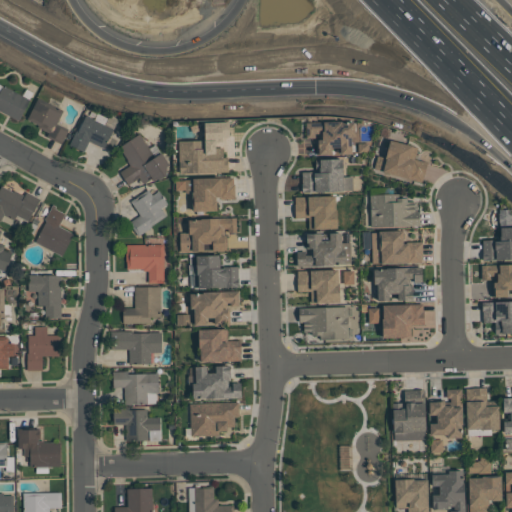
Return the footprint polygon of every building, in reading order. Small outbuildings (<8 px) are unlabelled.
[(30,100),(19,121),(0,111),(0,84),(3,86),(3,85),(22,96),(26,89),(33,92),(29,99),(30,100)] [(63,110),(56,123),(68,129),(61,144),(46,136),(48,132),(37,127),(38,125),(27,119),(38,97),(63,110)] [(104,148),(89,141),(84,152),(69,145),(76,130),(78,131),(85,115),(94,119),(97,113),(107,118),(104,125),(113,129),(104,148)] [(352,154),(340,154),(340,147),(331,147),(332,154),(316,155),(316,140),(322,140),(322,133),(314,134),(314,138),(306,138),(305,122),(341,121),(341,122),(354,122),(355,137),(351,137),(352,154)] [(179,173),(179,141),(205,141),(204,122),(229,122),(229,136),(222,137),(222,142),(215,142),(215,148),(223,147),(223,157),(228,157),(228,172),(179,173)] [(119,172),(130,165),(127,161),(128,160),(119,147),(139,133),(153,155),(159,151),(160,153),(161,153),(169,165),(166,167),(166,176),(153,180),(151,178),(143,184),(139,177),(128,184),(119,172)] [(374,168),(377,155),(385,157),(390,140),(417,147),(414,158),(427,162),(421,182),(382,171),(383,171),(374,168)] [(352,190),(342,190),(342,191),(302,192),(301,172),(315,171),(315,159),(343,159),(343,176),(352,176),(352,190)] [(235,198),(219,198),(219,197),(215,197),(216,200),(217,211),(192,211),(192,193),(185,193),(185,190),(175,190),(175,180),(185,180),(193,179),(193,178),(233,177),(233,184),(234,184),(235,198)] [(28,221),(16,215),(14,220),(3,214),(0,220),(0,186),(1,185),(13,192),(14,190),(24,195),(26,191),(40,199),(28,221)] [(140,215),(130,201),(148,189),(152,195),(158,191),(167,203),(160,208),(166,215),(151,226),(151,227),(138,236),(129,223),(140,215)] [(370,227),(370,194),(397,194),(397,198),(407,198),(407,202),(415,201),(415,204),(414,204),(414,205),(415,205),(415,208),(414,208),(414,210),(415,210),(415,211),(419,211),(419,226),(370,227)] [(295,217),(294,204),(295,204),(295,197),(335,196),(335,209),(337,209),(337,228),(308,229),(308,217),(295,217)] [(65,214),(58,226),(73,234),(61,256),(35,242),(46,221),(44,219),(53,204),(56,206),(55,208),(65,214)] [(188,220),(200,219),(236,217),(236,232),(228,232),(228,228),(221,229),(221,235),(226,235),(227,250),(213,251),(212,243),(203,244),(203,251),(180,252),(179,233),(189,232),(188,220)] [(482,240),(494,240),(494,241),(500,241),(500,235),(501,235),(500,227),(511,227),(511,259),(482,260),(482,240)] [(0,229),(1,230),(0,233),(0,243),(4,245),(3,250),(12,253),(6,271),(0,269),(0,229)] [(421,263),(409,263),(409,264),(381,264),(381,263),(372,263),(371,232),(379,232),(379,231),(403,230),(404,241),(403,241),(403,244),(407,244),(407,242),(422,242),(422,255),(421,255),(421,263)] [(362,231),(369,231),(370,248),(363,249),(362,231)] [(297,266),(297,252),(305,252),(305,254),(309,254),(309,248),(307,249),(306,233),(321,233),(321,234),(329,234),(329,233),(341,233),(341,243),(350,242),(350,263),(345,263),(345,264),(333,264),(333,266),(297,266)] [(163,283),(148,283),(148,271),(143,271),(143,269),(126,269),(126,261),(125,261),(125,253),(126,253),(126,244),(163,244),(163,283)] [(198,288),(197,274),(196,274),(196,255),(219,255),(219,263),(220,263),(220,268),(225,268),(225,267),(237,266),(238,278),(238,287),(198,288)] [(511,289),(506,290),(507,297),(492,297),(492,282),(497,282),(497,276),(490,276),(490,279),(481,279),(481,265),(511,264),(511,289)] [(412,300),(398,300),(398,293),(389,293),(389,300),(377,301),(377,284),(374,284),(373,269),(386,269),(386,268),(421,267),(422,282),(414,282),(414,287),(412,287),(412,300)] [(339,302),(311,303),(310,291),(297,291),(297,278),(297,271),(337,269),(338,283),(339,283),(339,302)] [(28,291),(28,274),(38,274),(38,275),(55,275),(61,275),(61,318),(45,318),(45,305),(37,305),(37,291),(28,291)] [(160,286),(160,317),(150,317),(150,323),(122,323),(122,307),(134,307),(134,286),(160,286)] [(229,324),(214,325),(214,318),(206,318),(206,325),(194,325),(194,308),(190,308),(190,294),(202,293),(202,292),(238,291),(239,306),(230,306),(230,302),(223,303),(223,309),(229,309),(229,324)] [(483,322),(482,311),(482,302),(511,301),(511,333),(502,333),(502,326),(501,326),(501,321),(483,322)] [(382,338),(382,319),(383,319),(382,305),(423,304),(424,324),(411,324),(411,337),(382,338)] [(347,307),(348,339),(320,339),(320,335),(311,335),(311,332),(303,332),(303,329),(303,327),(303,325),(303,323),(303,322),(299,322),(298,308),(347,307)] [(368,308),(378,308),(378,323),(368,323),(368,308)] [(59,356),(42,356),(42,371),(27,371),(27,353),(28,353),(28,335),(34,335),(34,326),(47,326),(47,335),(59,335),(59,356)] [(240,360),(228,361),(200,362),(200,348),(199,348),(198,329),(227,329),(227,340),(241,340),(241,354),(240,354),(240,360)] [(150,364),(129,364),(129,349),(110,349),(111,331),(133,331),(133,333),(149,333),(149,332),(161,332),(161,352),(150,352),(150,364)] [(8,369),(0,369),(0,336),(8,336),(8,343),(14,343),(14,356),(8,356),(8,369)] [(230,365),(230,380),(228,380),(228,386),(232,386),(232,383),(241,383),(241,398),(206,399),(205,397),(193,398),(192,383),(195,383),(195,366),(207,366),(207,373),(215,373),(215,366),(230,365)] [(155,403),(148,403),(148,404),(124,404),(124,387),(113,388),(112,371),(128,371),(128,374),(158,373),(158,393),(155,393),(155,394),(156,395),(157,399),(155,400),(155,403)] [(468,435),(467,429),(466,429),(465,388),(472,388),(486,387),(487,401),(498,400),(499,429),(491,429),(491,434),(468,435)] [(394,440),(394,432),(393,432),(392,403),(404,403),(404,390),(415,390),(415,389),(424,389),(425,430),(425,439),(394,440)] [(461,437),(446,438),(446,435),(430,435),(429,423),(436,423),(436,415),(429,415),(429,401),(444,401),(444,405),(452,405),(452,397),(446,397),(446,389),(461,389),(462,425),(461,425),(461,437)] [(511,432),(503,432),(503,397),(511,397),(511,432)] [(227,430),(217,431),(217,435),(190,436),(189,403),(238,402),(239,417),(234,417),(235,427),(227,427),(227,430)] [(147,409),(147,417),(159,417),(160,441),(149,441),(149,433),(147,433),(148,441),(125,441),(125,424),(113,424),(113,410),(147,409)] [(60,466),(48,466),(48,472),(36,472),(36,466),(30,466),(30,461),(25,461),(25,456),(24,456),(24,448),(18,448),(18,434),(17,434),(17,429),(21,429),(38,429),(38,430),(39,430),(39,439),(39,440),(43,440),(43,442),(60,442),(60,466)] [(13,457),(13,471),(5,471),(5,466),(0,466),(0,442),(7,442),(7,445),(6,445),(6,457),(13,457)] [(468,470),(468,462),(477,461),(477,460),(480,460),(480,456),(487,456),(487,460),(490,460),(490,469),(481,469),(481,470),(468,470)] [(465,511),(450,511),(454,510),(454,506),(447,506),(447,508),(432,509),(432,494),(439,494),(439,485),(432,486),(431,467),(449,467),(449,470),(463,470),(463,483),(464,483),(464,502),(465,502),(465,511)] [(501,500),(491,500),(488,500),(488,503),(490,503),(490,511),(468,511),(468,478),(481,477),(481,476),(501,475),(501,500)] [(395,508),(394,479),(414,478),(414,480),(427,479),(427,511),(407,511),(407,507),(395,508)] [(213,486),(213,499),(218,499),(218,505),(233,505),(233,511),(188,511),(188,487),(194,487),(194,486),(213,486)] [(152,488),(152,511),(114,511),(114,506),(127,506),(127,488),(152,488)] [(13,495),(13,511),(0,511),(0,492),(4,492),(4,495),(13,495)] [(61,507),(49,507),(49,511),(23,511),(23,493),(61,492),(61,507)]
